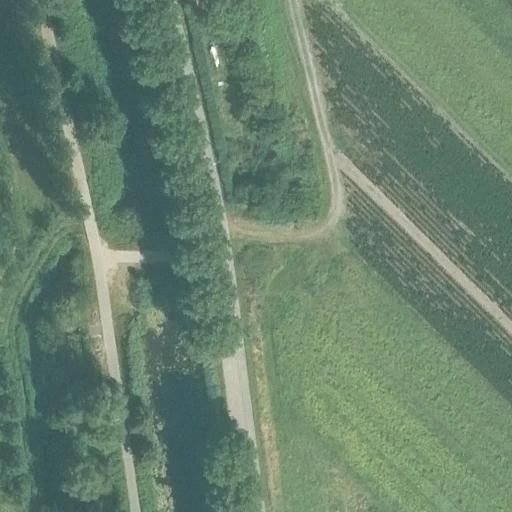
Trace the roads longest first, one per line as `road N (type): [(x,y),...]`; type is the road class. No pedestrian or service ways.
road 1 (unclassified): [(38,0),(98,257)]
road 2 (tertiary): [(165,0),(218,257)]
road 3 (tertiary): [(218,257),(254,511)]
road 4 (unclassified): [(98,257),(133,511)]
road 5 (unclassified): [(98,257),(218,257)]
